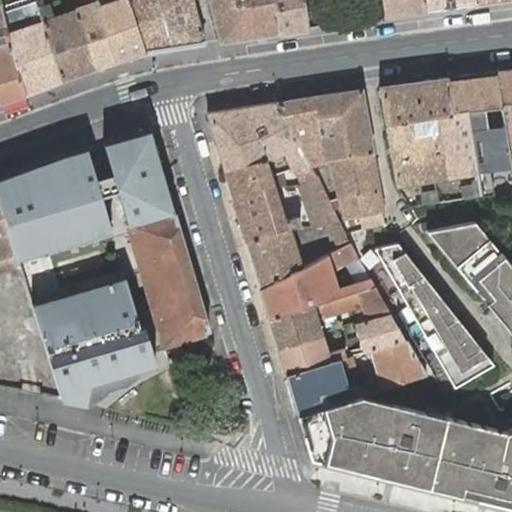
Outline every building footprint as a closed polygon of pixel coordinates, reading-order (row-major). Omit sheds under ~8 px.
[(0,0),(0,102),(25,94),(14,60),(2,6),(0,0)] [(19,0),(2,6),(14,60),(25,94),(62,80),(41,21),(35,1),(34,0),(19,0)] [(34,0),(35,1),(41,21),(62,80),(82,72),(62,14),(58,0),(43,5),(41,0),(34,0)] [(72,0),(75,9),(95,68),(116,61),(145,52),(127,0),(72,0)] [(127,0),(145,52),(203,42),(204,42),(192,0),(127,0)] [(208,0),(219,40),(277,32),(272,0),(208,0)] [(272,0),(277,32),(307,28),(302,0),(272,0)] [(383,0),(385,16),(425,11),(424,0),(383,0)] [(474,3),(473,0),(424,0),(425,11),(474,3)] [(62,14),(82,72),(88,70),(95,68),(75,9),(69,11),(62,14)] [(511,68),(497,70),(511,171),(511,68)] [(479,196),(511,190),(511,171),(497,70),(446,77),(452,112),(464,110),(475,173),(477,185),(479,196)] [(446,77),(379,85),(395,186),(397,185),(475,173),(464,110),(452,112),(446,77)] [(361,88),(312,95),(326,159),(331,159),(372,151),(361,88)] [(312,95),(275,101),(298,143),(309,162),(311,164),(317,176),(322,187),(328,184),(320,163),(325,161),(326,159),(312,95)] [(207,112),(224,170),(266,158),(269,157),(293,145),(299,159),(301,165),(309,162),(298,143),(275,101),(207,112)] [(42,342),(152,306),(128,225),(174,211),(149,129),(93,145),(61,154),(0,176),(0,209),(24,284),(42,342)] [(372,151),(331,159),(337,195),(379,188),(372,151)] [(266,158),(224,170),(232,196),(273,183),(271,175),(269,169),(266,158)] [(299,159),(269,169),(271,175),(294,168),(301,165),(299,159)] [(311,164),(309,162),(301,165),(294,168),(302,183),(317,176),(311,164)] [(322,187),(317,176),(302,183),(293,185),(312,226),(322,225),(325,224),(332,221),(337,218),(328,200),(322,187)] [(273,183),(232,196),(245,241),(287,227),(300,226),(297,216),(285,219),(273,183)] [(448,201),(479,196),(477,185),(446,190),(448,201)] [(353,231),(384,223),(381,212),(383,211),(379,188),(337,195),(338,197),(345,219),(346,219),(353,231)] [(437,192),(438,202),(448,201),(446,190),(437,192)] [(404,197),(410,207),(438,202),(437,192),(404,197)] [(0,209),(0,292),(24,284),(0,209)] [(209,330),(174,211),(128,225),(152,306),(162,343),(209,330)] [(325,224),(337,249),(349,243),(337,218),(332,221),(325,224)] [(511,270),(474,219),(426,227),(511,333),(511,270)] [(287,227),(245,241),(259,289),(300,268),(287,227)] [(493,362),(395,241),(373,247),(454,385),(493,362)] [(300,268),(259,289),(268,317),(337,296),(335,288),(329,269),(356,255),(349,243),(337,249),(300,268)] [(361,289),(374,286),(369,278),(352,283),(354,291),(357,291),(361,289)] [(337,296),(354,291),(352,283),(335,288),(337,296)] [(361,321),(389,312),(374,286),(361,289),(371,307),(357,311),(361,321)] [(268,317),(276,346),(322,332),(318,317),(361,304),(357,291),(354,291),(337,296),(268,317)] [(152,306),(42,342),(63,397),(97,403),(144,368),(167,358),(162,343),(152,306)] [(376,347),(405,339),(389,312),(361,321),(357,322),(366,350),(376,347)] [(276,346),(285,374),(345,356),(343,347),(328,352),(322,332),(276,346)] [(415,377),(426,374),(405,339),(376,347),(388,385),(415,377)] [(0,375),(19,374),(17,343),(0,344),(0,375)] [(285,374),(296,413),(347,398),(368,392),(365,384),(344,390),(338,369),(354,364),(351,354),(345,356),(285,374)] [(415,377),(426,400),(439,397),(426,374),(415,377)] [(347,398),(296,413),(310,458),(511,507),(511,423),(505,427),(347,398)]
